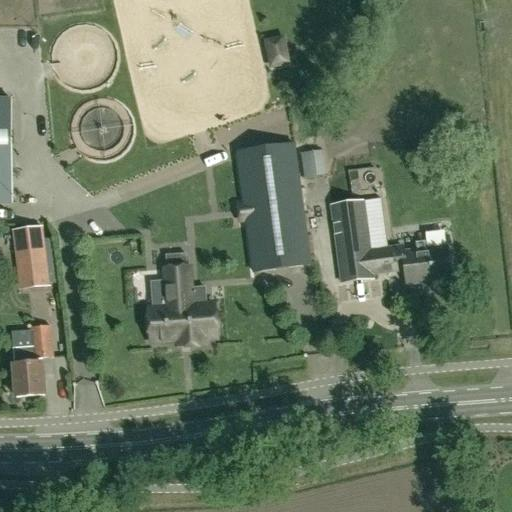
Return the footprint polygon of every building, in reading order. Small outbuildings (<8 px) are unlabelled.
[(0,100),(0,205),(12,205),(11,100),(0,100)] [(249,204),(252,221),(259,272),(311,265),(295,146),(242,153),(249,204)] [(305,179),(318,178),(315,152),(301,154),(305,179)] [(404,271),(406,285),(450,280),(446,248),(403,254),(402,248),(368,252),(361,203),(332,207),(342,284),(372,280),(371,275),(404,271)] [(47,283),(42,238),(41,228),(16,231),(23,289),(48,286),(47,283)] [(206,339),(216,338),(214,305),(192,306),(189,269),(164,270),(167,302),(153,303),(153,309),(149,309),(152,343),(177,341),(178,346),(206,344),(206,339)] [(53,359),(51,327),(31,329),(33,348),(13,350),(14,366),(13,366),(16,398),(44,396),(42,364),(34,364),(34,360),(53,359)]
